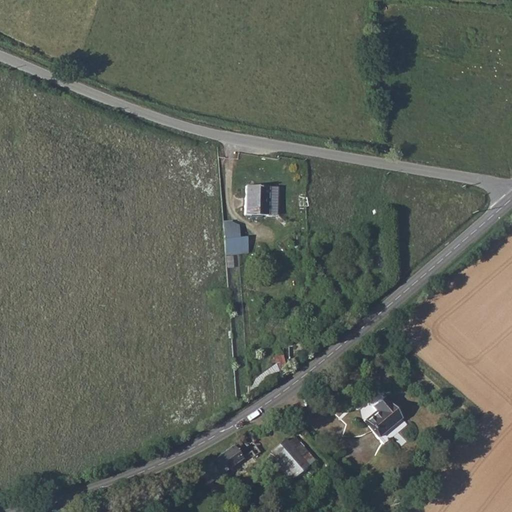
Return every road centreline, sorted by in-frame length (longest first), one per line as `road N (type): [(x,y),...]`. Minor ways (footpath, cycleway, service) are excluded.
road 1 (secondary): [(19,511),(150,467),(256,409),(511,197)]
road 2 (unclassified): [(511,197),(458,176),(186,128),(0,55)]
